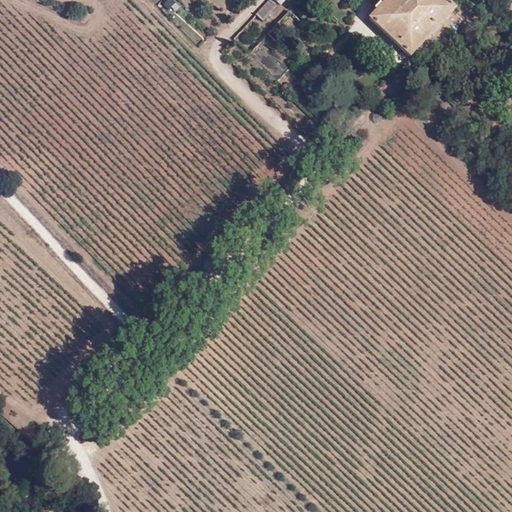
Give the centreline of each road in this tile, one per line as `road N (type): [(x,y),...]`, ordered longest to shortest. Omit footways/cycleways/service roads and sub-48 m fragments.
road 1 (track): [(99,511),(65,429),(321,167),(215,63),(217,42),(258,0)]
road 2 (track): [(146,350),(0,180)]
